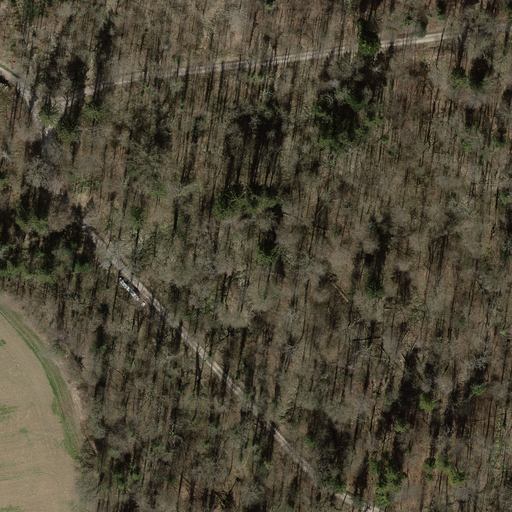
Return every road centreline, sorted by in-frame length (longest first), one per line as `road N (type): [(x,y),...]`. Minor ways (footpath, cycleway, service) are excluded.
road 1 (track): [(375,511),(319,478),(87,231),(52,173),(40,133)]
road 2 (track): [(64,98),(144,76),(511,26)]
